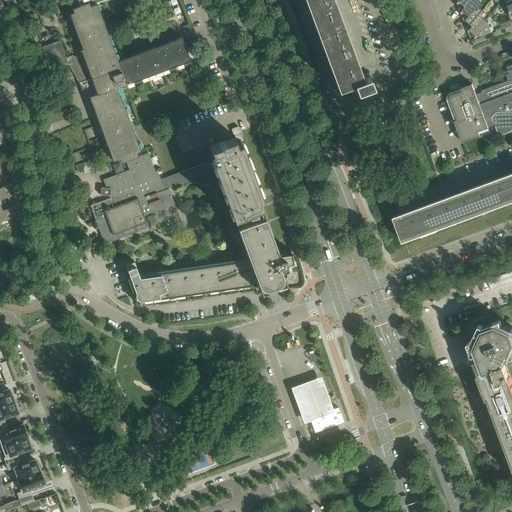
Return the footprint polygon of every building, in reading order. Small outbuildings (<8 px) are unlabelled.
[(90,97),(114,161),(120,159),(122,162),(127,161),(130,170),(104,180),(106,187),(101,187),(100,194),(109,195),(110,198),(91,205),(94,215),(96,214),(106,240),(137,229),(138,231),(149,227),(144,214),(174,203),(175,205),(169,188),(216,170),(234,217),(248,212),(246,207),(252,205),(253,209),(259,207),(263,205),(261,200),(263,199),(242,141),(237,143),(235,137),(210,146),(214,159),(212,159),(213,160),(160,180),(157,170),(155,171),(148,152),(138,156),(137,152),(141,151),(118,90),(191,62),(182,37),(118,61),(98,4),(94,5),(93,4),(104,0),(78,0),(80,6),(72,9),(74,12),(70,14),(83,49),(81,50),(92,78),(86,81),(73,56),(66,58),(61,40),(38,48),(49,73),(68,66),(68,65),(69,64),(80,83),(79,83),(85,99),(90,97)] [(307,0),(339,87),(338,88),(338,89),(354,83),(357,91),(372,85),(369,76),(362,79),(332,0),(307,0)] [(458,0),(457,2),(464,8),(465,8),(471,0),(458,0)] [(471,0),(465,8),(464,8),(461,12),(468,18),(478,6),(478,7),(482,3),(478,0),(471,0)] [(485,12),(478,7),(478,6),(468,18),(465,22),(471,27),(472,28),(482,16),(485,12)] [(472,28),(471,27),(468,31),(475,37),(475,38),(476,38),(476,37),(479,33),(482,35),(492,32),(489,22),(482,16),(472,28)] [(190,25),(183,27),(185,34),(192,32),(190,25)] [(193,32),(185,35),(188,42),(195,39),(193,32)] [(473,84),(459,89),(445,94),(462,142),(490,132),(489,128),(495,126),(499,137),(511,132),(511,70),(511,71),(511,72),(511,73),(511,74),(510,74),(511,80),(481,90),(483,94),(477,96),(473,84)] [(232,129),(235,137),(237,143),(244,140),(239,126),(232,129)] [(511,173),(394,217),(403,240),(511,200),(511,173)] [(5,221),(5,222),(14,218),(16,217),(13,210),(23,206),(14,183),(0,188),(0,219),(1,222),(5,221)] [(128,271),(125,273),(134,298),(143,297),(143,301),(252,285),(251,282),(257,280),(258,285),(261,292),(286,283),(284,279),(286,278),(287,276),(288,275),(289,273),(289,271),(289,269),(286,263),(292,261),(291,251),(279,253),(265,216),(262,217),(259,207),(253,209),(252,205),(246,207),(248,212),(234,217),(248,257),(139,273),(134,261),(125,264),(128,271)] [(511,270),(489,279),(492,288),(511,280),(511,270)] [(511,360),(505,363),(509,355),(511,356),(511,328),(502,323),(500,320),(493,322),(483,326),(479,324),(476,331),(471,341),(468,342),(470,349),(472,355),(473,355),(475,360),(474,360),(474,361),(475,361),(479,373),(475,375),(482,393),(486,392),(511,462),(511,360)] [(324,377),(294,389),(307,423),(337,412),(324,377)] [(0,406),(14,401),(13,399),(14,399),(12,392),(10,392),(9,390),(2,392),(0,392),(0,406)] [(14,401),(0,406),(0,426),(6,424),(4,418),(5,418),(11,416),(18,413),(17,410),(18,410),(16,403),(14,403),(14,401)] [(338,407),(334,409),(310,418),(315,432),(344,422),(338,407)] [(6,424),(0,426),(0,441),(1,446),(27,436),(23,425),(8,430),(6,424)] [(27,436),(1,446),(6,457),(4,458),(6,464),(19,459),(17,453),(18,453),(24,451),(31,448),(30,445),(32,445),(29,438),(27,439),(27,437),(27,436)] [(19,459),(6,464),(9,470),(12,469),(17,480),(40,472),(40,471),(39,470),(41,469),(38,462),(36,463),(35,460),(28,463),(28,462),(22,465),(21,465),(19,459)] [(40,472),(17,480),(21,492),(17,493),(19,499),(32,495),(30,489),(45,483),(40,472)] [(32,495),(19,499),(22,506),(34,501),(32,495)]
